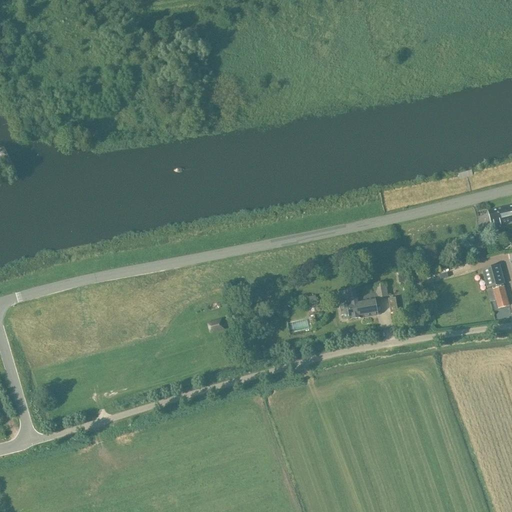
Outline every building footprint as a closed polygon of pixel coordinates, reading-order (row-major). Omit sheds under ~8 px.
[(492,226),(511,221),(511,204),(488,211),(492,226)] [(482,270),(487,289),(493,288),(503,285),(505,284),(500,265),(482,270)] [(347,303),(350,320),(377,316),(374,301),(375,301),(377,300),(377,299),(388,297),(386,285),(374,286),(375,293),(373,294),(358,297),(356,289),(339,292),(341,304),(347,303)] [(493,290),(487,292),(490,302),(496,301),(498,308),(509,305),(504,287),(503,285),(493,288),(493,290)] [(312,314),(320,312),(316,295),(308,297),(312,314)] [(391,313),(397,312),(394,298),(389,299),(391,313)] [(210,334),(224,330),(222,319),(207,323),(210,334)]
